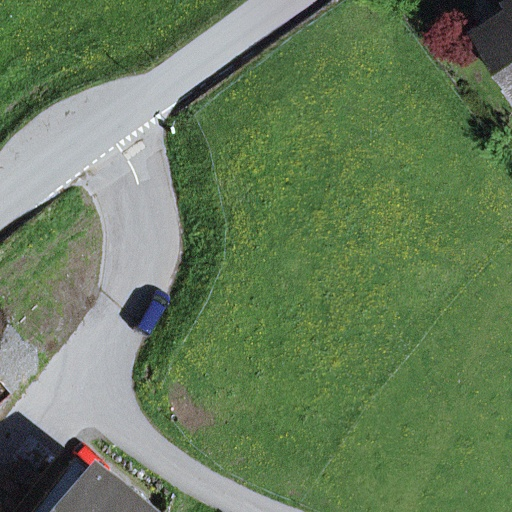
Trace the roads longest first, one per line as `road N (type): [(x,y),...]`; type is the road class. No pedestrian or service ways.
road 1 (residential): [(86,136),(143,210),(102,383),(125,428),(211,491),(259,511)]
road 2 (tertiary): [(86,136),(281,0)]
